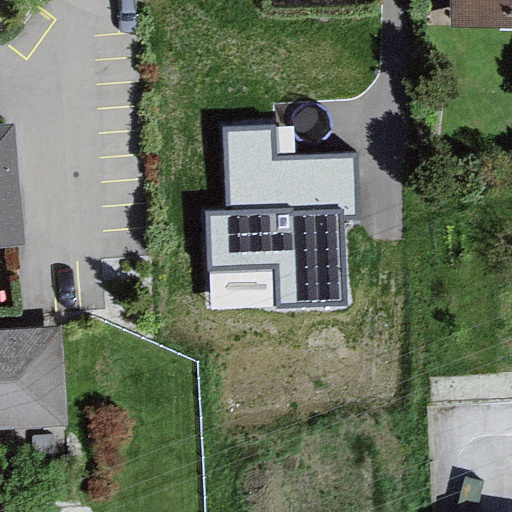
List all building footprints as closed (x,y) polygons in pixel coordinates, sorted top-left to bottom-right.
[(381,0),(265,0),(269,23),(383,18),(381,0)] [(511,0),(435,0),(439,33),(511,29),(511,0)] [(273,127),(224,129),(227,209),(205,210),(208,272),(275,269),(277,307),(346,304),(343,215),(357,215),(355,155),(274,158),(273,127)] [(11,132),(0,132),(0,243),(22,242),(11,132)] [(58,323),(0,326),(0,419),(64,416),(58,323)]
